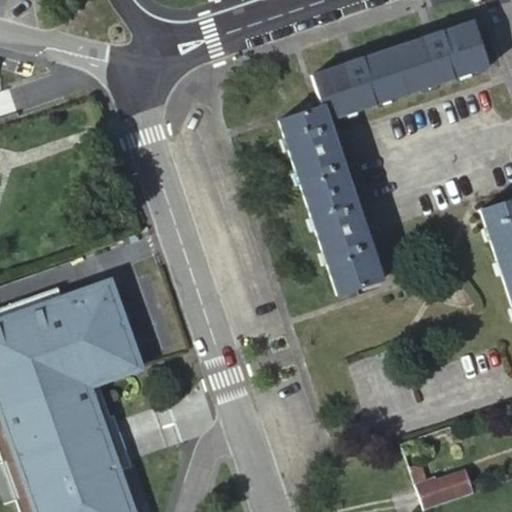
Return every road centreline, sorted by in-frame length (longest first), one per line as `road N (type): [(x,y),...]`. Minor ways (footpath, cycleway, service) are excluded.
road 1 (residential): [(140,60),(145,135),(274,511)]
road 2 (residential): [(325,0),(140,60)]
road 3 (residential): [(0,28),(140,60)]
